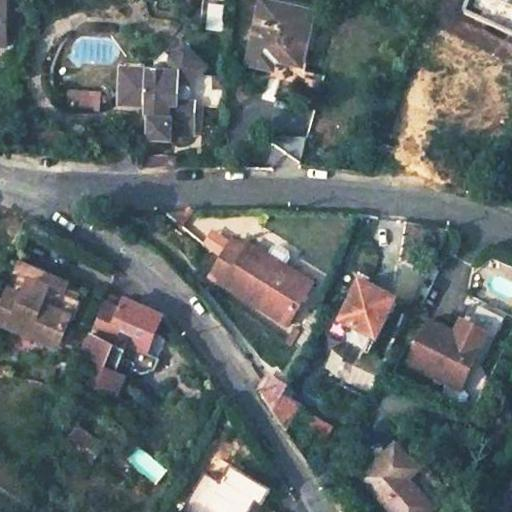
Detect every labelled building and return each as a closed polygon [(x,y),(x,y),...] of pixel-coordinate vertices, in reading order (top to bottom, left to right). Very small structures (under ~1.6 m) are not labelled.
[(204,3),(201,34),(227,35),(229,4),(204,3)] [(313,18),(265,6),(250,69),(272,75),(275,63),(301,69),(313,18)] [(154,134),(195,137),(196,104),(183,103),(184,97),(192,88),(187,83),(206,64),(185,45),(173,58),(165,51),(153,64),(153,74),(123,72),(122,82),(125,83),(124,95),(122,95),(121,95),(120,106),(144,108),(145,108),(144,116),(156,117),(154,134)] [(100,94),(67,92),(65,110),(98,113),(100,94)] [(311,138),(282,136),(277,172),(304,169),(311,138)] [(60,147),(24,143),(22,158),(58,162),(60,147)] [(234,253),(222,246),(200,283),(279,326),(301,290),(234,253)] [(305,282),(239,246),(234,253),(301,290),(305,282)] [(76,293),(13,267),(0,297),(0,329),(32,342),(36,334),(54,343),(62,327),(69,329),(79,306),(73,302),(76,293)] [(394,302),(357,282),(338,320),(375,341),(394,302)] [(161,316),(123,300),(121,304),(105,296),(94,321),(85,339),(75,361),(73,367),(125,384),(140,391),(153,358),(144,353),(161,316)] [(474,309),(465,328),(485,337),(494,319),(474,309)] [(407,365),(439,379),(447,382),(449,378),(463,384),(485,337),(465,328),(460,338),(427,322),(407,365)] [(297,402),(278,390),(270,405),(285,426),(297,402)] [(422,472),(389,444),(362,482),(395,511),(431,511),(440,501),(414,478),(422,472)] [(245,511),(263,488),(226,464),(206,499),(227,511),(245,511)]
